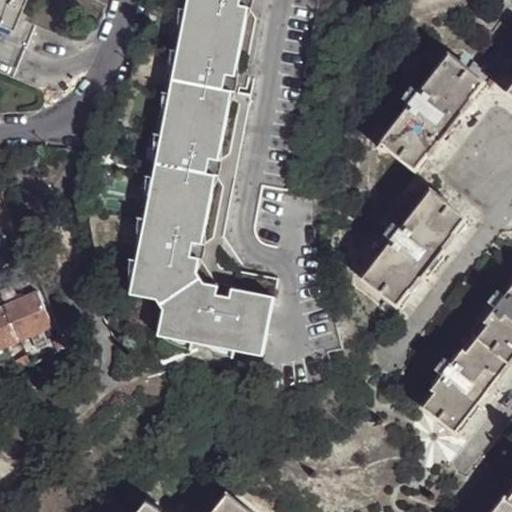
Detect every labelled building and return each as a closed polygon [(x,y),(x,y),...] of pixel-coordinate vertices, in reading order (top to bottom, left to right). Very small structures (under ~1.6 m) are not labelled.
[(20,0),(0,0),(0,29),(7,32),(20,0)] [(190,0),(184,33),(244,44),(248,19),(240,18),(242,7),(243,0),(190,0)] [(250,9),(242,7),(240,18),(248,19),(250,9)] [(239,68),(244,44),(184,33),(169,118),(227,129),(232,103),(224,101),(225,91),(228,76),(230,66),(239,68)] [(406,98),(413,103),(450,135),(495,78),(476,63),(469,70),(451,56),(421,92),(415,87),(406,98)] [(230,66),(228,76),(237,78),(239,68),(230,66)] [(224,101),(232,103),(234,93),(225,91),(224,101)] [(413,103),(382,143),(420,173),(450,135),(413,103)] [(223,151),(227,129),(169,118),(152,205),(210,219),(216,186),(208,184),(210,175),(212,160),(214,150),(223,151)] [(221,161),(223,151),(214,150),(212,160),(221,161)] [(218,176),(210,175),(208,184),(216,186),(218,176)] [(403,307),(414,292),(459,235),(471,221),(468,218),(432,190),(403,227),(397,222),(389,233),(395,237),(365,277),(400,305),(403,307)] [(210,219),(152,205),(133,295),(160,301),(167,310),(211,285),(206,284),(199,273),(200,269),(192,267),(193,257),(196,243),(198,234),(207,236),(210,219)] [(198,234),(196,243),(205,245),(207,236),(198,234)] [(26,269),(35,265),(24,240),(8,247),(4,240),(0,241),(0,264),(20,256),(26,269)] [(202,259),(193,257),(192,267),(200,269),(202,259)] [(209,294),(211,285),(167,310),(162,336),(266,358),(277,298),(245,291),(243,300),(209,294)] [(221,287),(211,285),(209,294),(219,296),(221,287)] [(498,306),(476,335),(511,362),(511,288),(506,295),(501,291),(493,302),(498,306)] [(243,300),(245,291),(235,289),(233,298),(243,300)] [(0,348),(32,334),(38,349),(50,345),(43,330),(53,325),(39,292),(0,308),(0,348)] [(511,367),(511,362),(476,335),(453,362),(449,358),(440,368),(445,373),(433,389),(437,392),(427,406),(461,432),(511,367)] [(59,351),(69,345),(66,337),(55,342),(59,351)] [(23,370),(32,365),(28,356),(18,361),(23,370)] [(511,511),(511,497),(507,494),(493,511),(511,511)] [(250,511),(230,496),(216,511),(250,511)] [(162,511),(150,502),(141,511),(162,511)]
